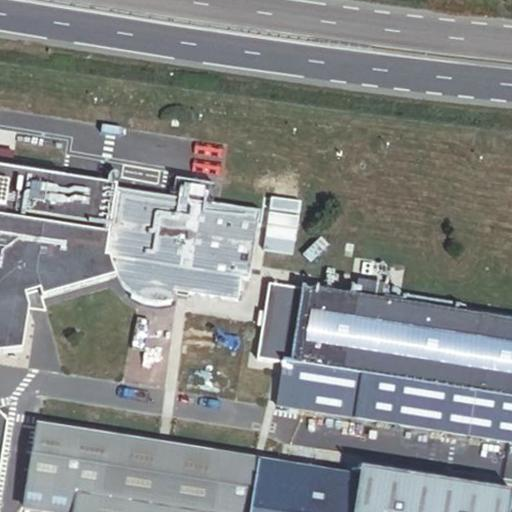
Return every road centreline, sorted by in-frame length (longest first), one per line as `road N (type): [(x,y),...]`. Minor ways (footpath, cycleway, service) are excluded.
road 1 (primary): [(0,12),(511,84)]
road 2 (primary): [(511,43),(173,0)]
